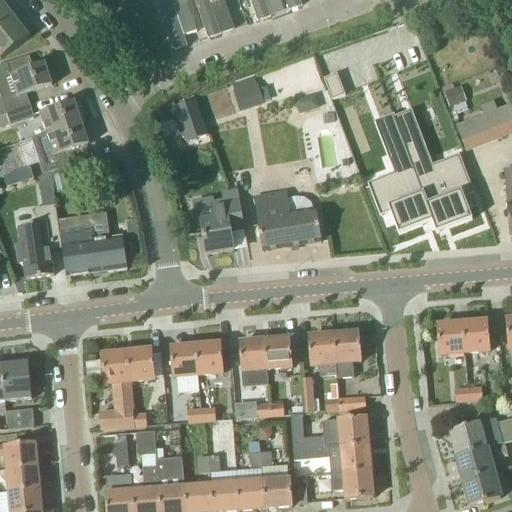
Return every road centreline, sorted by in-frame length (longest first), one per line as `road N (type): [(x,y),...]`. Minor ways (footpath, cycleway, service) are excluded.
road 1 (residential): [(116,106),(193,68),(395,0)]
road 2 (residential): [(429,511),(394,285)]
road 3 (tertiary): [(175,304),(394,285)]
road 4 (residential): [(175,304),(154,184),(116,106)]
road 5 (residential): [(79,511),(61,318)]
road 6 (residential): [(116,106),(38,0)]
